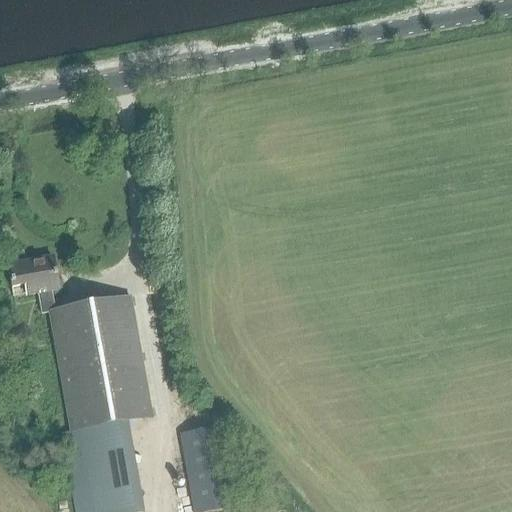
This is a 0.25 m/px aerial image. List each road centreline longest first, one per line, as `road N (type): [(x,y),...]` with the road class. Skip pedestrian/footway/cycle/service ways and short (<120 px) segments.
road 1 (tertiary): [(0,101),(511,6)]
road 2 (unknown): [(123,78),(135,244),(163,441),(158,511)]
